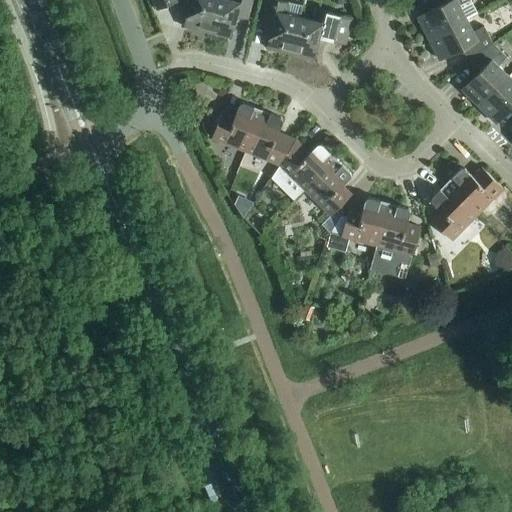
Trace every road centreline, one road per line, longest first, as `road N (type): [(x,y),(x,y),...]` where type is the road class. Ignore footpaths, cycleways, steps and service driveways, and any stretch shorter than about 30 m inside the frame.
road 1 (tertiary): [(241,511),(88,142)]
road 2 (residential): [(321,108),(373,161),(394,170),(406,168),(453,121)]
road 3 (tertiary): [(88,142),(29,0)]
road 4 (residential): [(187,62),(289,86),(321,108)]
